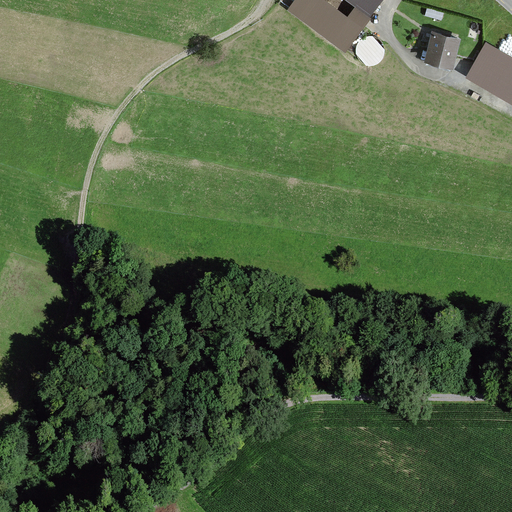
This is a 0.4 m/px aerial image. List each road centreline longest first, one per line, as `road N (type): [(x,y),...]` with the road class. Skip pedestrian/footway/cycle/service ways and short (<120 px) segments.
road 1 (track): [(262,0),(253,17),(153,76),(111,120),(85,185),(65,341),(0,452)]
road 2 (track): [(123,511),(187,457),(260,411),(317,396),(511,398)]
